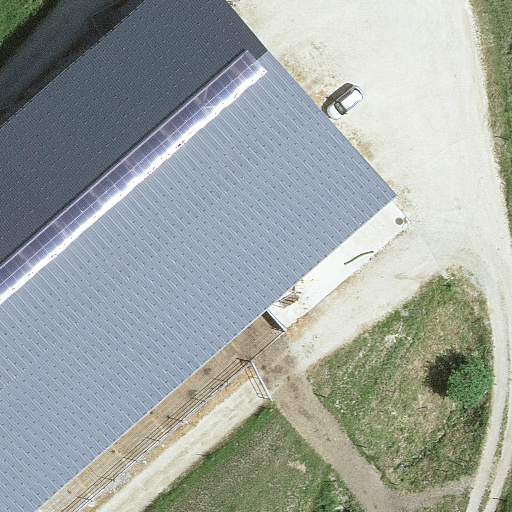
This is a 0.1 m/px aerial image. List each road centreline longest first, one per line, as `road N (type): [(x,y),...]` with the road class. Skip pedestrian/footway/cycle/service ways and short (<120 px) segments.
road 1 (track): [(478,511),(511,417),(511,311),(462,0)]
road 2 (track): [(133,511),(491,182)]
